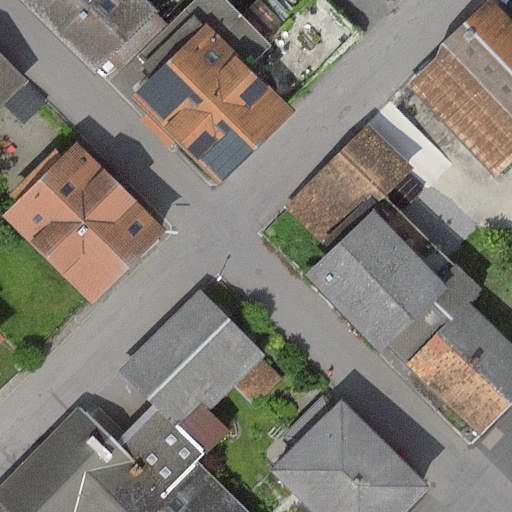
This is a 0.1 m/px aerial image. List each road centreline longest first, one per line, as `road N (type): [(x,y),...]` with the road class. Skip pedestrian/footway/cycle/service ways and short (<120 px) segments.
road 1 (unclassified): [(471,486),(211,227)]
road 2 (residential): [(211,227),(441,0)]
road 3 (unclassified): [(211,227),(0,14)]
road 4 (residential): [(0,440),(211,227)]
